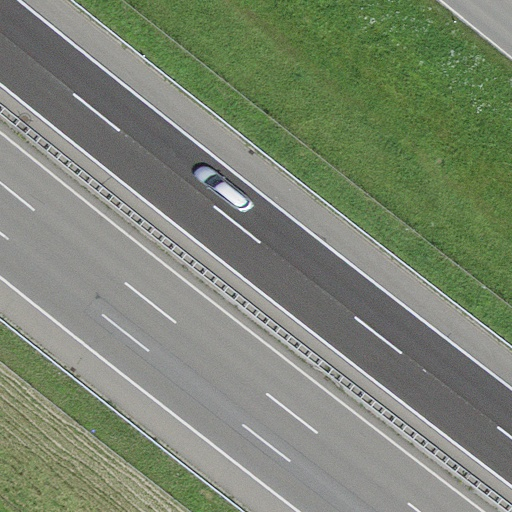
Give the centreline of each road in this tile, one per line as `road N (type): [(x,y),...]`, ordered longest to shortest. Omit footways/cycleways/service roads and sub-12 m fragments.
road 1 (motorway): [(511,434),(0,30)]
road 2 (motorway): [(0,207),(387,511)]
